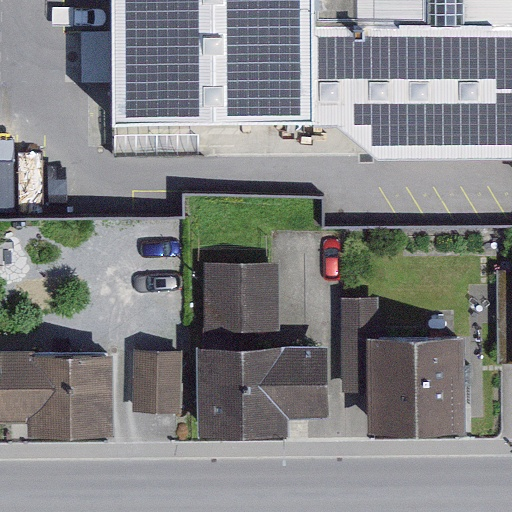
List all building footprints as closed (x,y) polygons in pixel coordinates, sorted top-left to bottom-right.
[(314,113),(314,0),(112,0),(113,114),(314,113)] [(511,0),(314,0),(314,113),(314,120),(337,119),(380,157),(511,152),(511,0)] [(281,260),(206,260),(206,344),(197,344),(198,433),(292,432),(292,415),(331,415),(330,340),(282,341),(281,260)] [(511,361),(511,268),(497,268),(498,362),(511,361)] [(466,331),(380,332),(380,296),(343,296),(343,390),(369,390),(369,429),(467,428),(466,331)] [(35,346),(0,346),(0,421),(28,421),(28,433),(115,432),(114,349),(35,351),(35,346)] [(183,348),(134,347),(132,411),(182,412),(183,348)]
